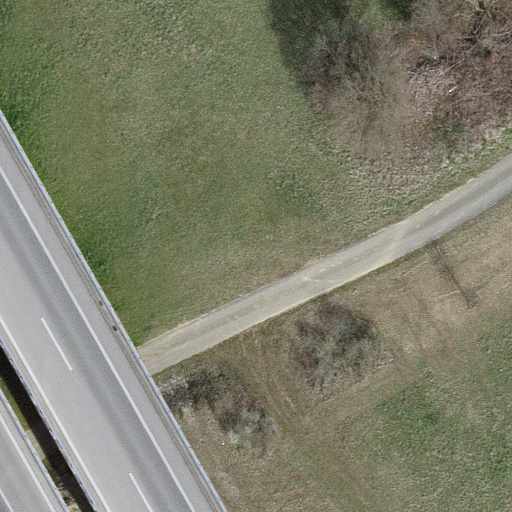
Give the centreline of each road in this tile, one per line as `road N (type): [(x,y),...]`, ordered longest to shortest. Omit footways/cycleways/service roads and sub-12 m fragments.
road 1 (track): [(511,172),(310,287),(178,343),(56,408),(0,447)]
road 2 (motorway): [(153,511),(0,242)]
